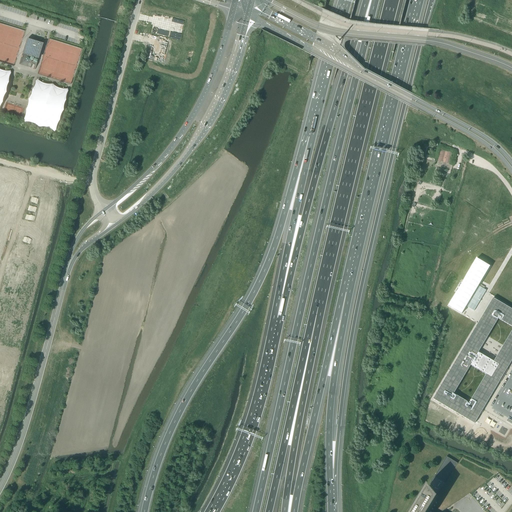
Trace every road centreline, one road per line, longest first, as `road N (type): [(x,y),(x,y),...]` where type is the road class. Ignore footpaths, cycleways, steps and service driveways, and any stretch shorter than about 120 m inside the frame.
road 1 (motorway): [(375,0),(255,511)]
road 2 (motorway): [(329,481),(354,317),(431,0)]
road 3 (motorway): [(308,137),(261,278),(179,411),(144,511)]
road 4 (motorway): [(365,0),(277,318)]
road 5 (motorway): [(317,307),(392,0)]
road 6 (tertiary): [(248,18),(456,125),(511,172)]
road 7 (tertiary): [(511,163),(488,139),(251,6)]
road 8 (motorway): [(345,292),(416,0)]
road 9 (primary): [(115,223),(173,171),(203,130),(248,18)]
road 10 (primary): [(233,11),(193,115),(152,169),(104,210)]
road 11 (primary): [(0,490),(69,263)]
road 12 (motorway): [(295,511),(345,292)]
road 13 (motorway): [(268,511),(317,307)]
road 14 (motorway): [(284,511),(317,307)]
road 15 (motorway): [(277,318),(249,430),(212,511)]
road 16 (motorway): [(329,481),(345,292)]
road 17 (motorway): [(308,137),(277,318)]
road 18 (unclassified): [(134,20),(92,178)]
road 19 (motorway): [(345,0),(308,137)]
